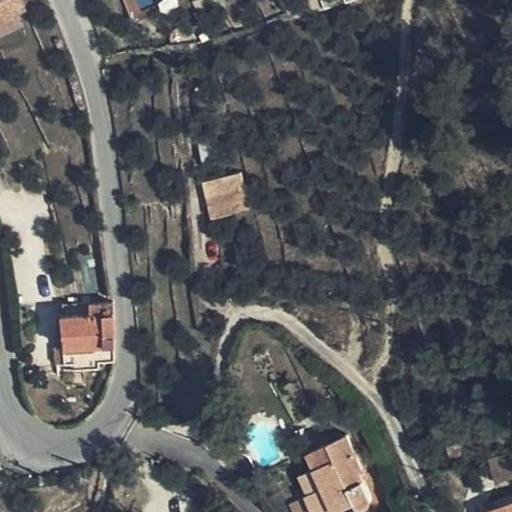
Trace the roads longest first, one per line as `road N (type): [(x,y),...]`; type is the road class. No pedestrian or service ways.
road 1 (tertiary): [(105,435),(121,421),(131,365),(98,95),(59,0)]
road 2 (track): [(371,388),(394,316),(384,221),(409,0)]
road 3 (tertiary): [(0,360),(4,396),(23,435),(43,443),(105,435)]
